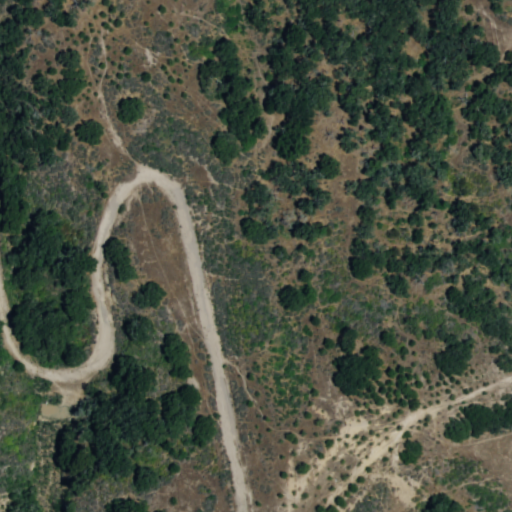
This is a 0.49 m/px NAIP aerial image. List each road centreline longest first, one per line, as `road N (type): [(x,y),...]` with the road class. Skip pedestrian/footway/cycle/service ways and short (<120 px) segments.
road 1 (residential): [(244,511),(190,236),(168,181),(142,172),(125,182),(107,212),(98,268),(111,336),(98,366),(53,374),(27,362),(0,292)]
road 2 (residential): [(332,511),(328,459),(341,427),(386,407),(413,416),(429,446),(420,478),(390,511)]
